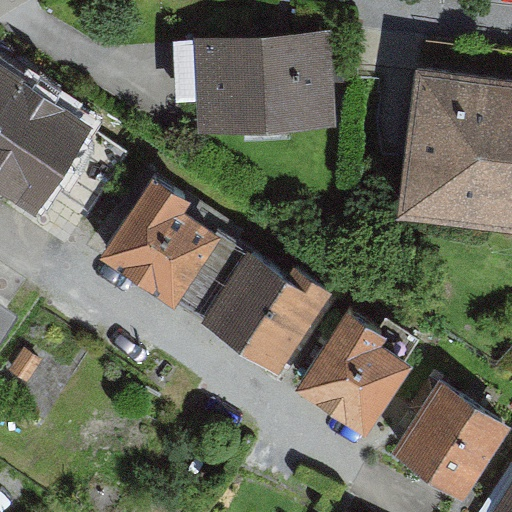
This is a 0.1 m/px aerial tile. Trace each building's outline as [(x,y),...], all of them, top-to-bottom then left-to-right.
[(175,104),(196,103),(197,132),(332,125),(328,36),(172,43),(175,104)] [(95,130),(0,65),(0,191),(36,216),(56,186),(95,130)] [(511,234),(511,87),(418,75),(399,220),(511,234)] [(129,154),(95,130),(56,186),(90,210),(129,154)] [(191,204),(155,182),(107,259),(195,317),(239,248),(183,215),(191,204)] [(286,277),(239,248),(195,317),(283,372),(333,293),(292,268),(286,277)] [(0,345),(18,318),(0,306),(0,345)] [(378,331),(348,311),(294,395),(367,441),(413,370),(400,362),(415,339),(385,320),(378,331)] [(25,350),(10,372),(27,383),(42,361),(25,350)] [(508,429),(441,386),(394,458),(462,501),(508,429)] [(511,511),(511,484),(494,511),(511,511)]
